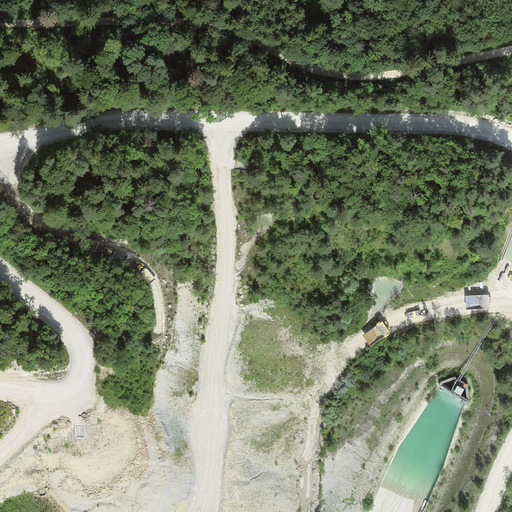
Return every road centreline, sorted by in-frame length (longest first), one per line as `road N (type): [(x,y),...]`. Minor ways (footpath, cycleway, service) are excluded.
road 1 (track): [(0,20),(118,18),(227,29),(340,76),(511,53)]
road 2 (track): [(0,140),(148,120),(454,122),(511,136)]
road 3 (track): [(0,388),(72,397),(86,371),(67,320),(0,267)]
